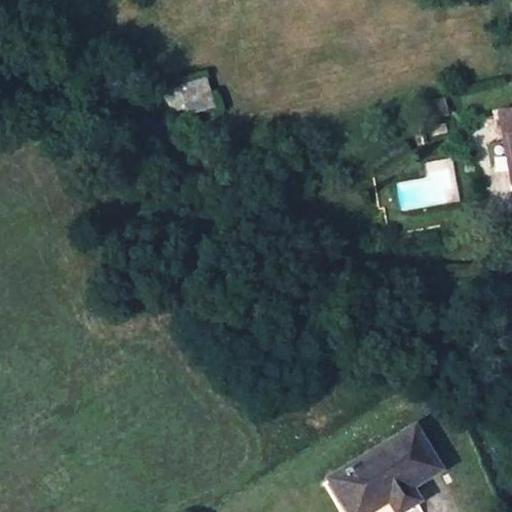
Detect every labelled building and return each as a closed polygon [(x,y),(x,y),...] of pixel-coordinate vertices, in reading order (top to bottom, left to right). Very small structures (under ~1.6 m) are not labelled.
[(177,83),(182,101),(208,91),(201,74),(177,83)] [(446,114),(443,100),(413,107),(416,122),(446,114)] [(511,112),(497,115),(503,145),(509,143),(511,156),(511,112)] [(510,184),(511,183),(511,156),(509,143),(503,145),(510,184)] [(346,511),(364,511),(386,499),(393,511),(395,511),(413,502),(404,487),(434,469),(411,430),(333,477),(346,499),(342,503),(346,511)] [(339,511),(393,511),(386,499),(364,511),(346,511),(342,503),(346,499),(333,477),(323,484),(339,511)]
